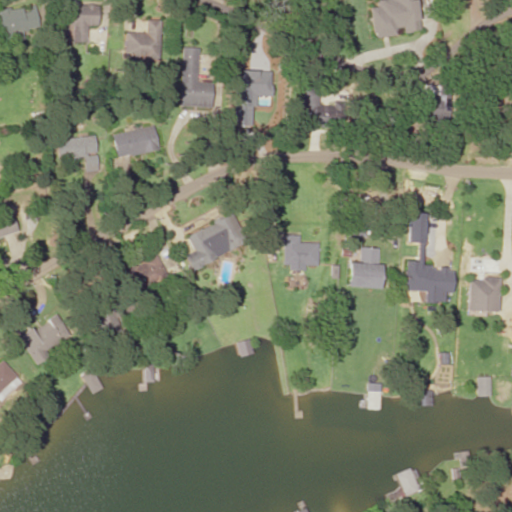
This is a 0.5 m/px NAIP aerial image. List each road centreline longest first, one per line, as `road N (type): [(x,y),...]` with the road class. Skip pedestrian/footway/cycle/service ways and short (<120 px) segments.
road 1 (residential): [(511,170),(311,158),(219,176),(0,290)]
road 2 (residential): [(185,0),(365,84),(401,81),(435,66),(511,11)]
